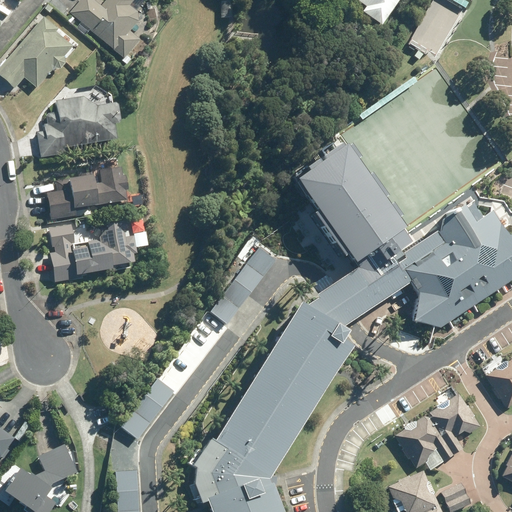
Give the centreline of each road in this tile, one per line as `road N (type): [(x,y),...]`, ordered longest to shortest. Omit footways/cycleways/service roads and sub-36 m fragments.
road 1 (residential): [(329,511),(328,452),(342,423),(451,349)]
road 2 (residential): [(41,352),(19,322),(0,186)]
